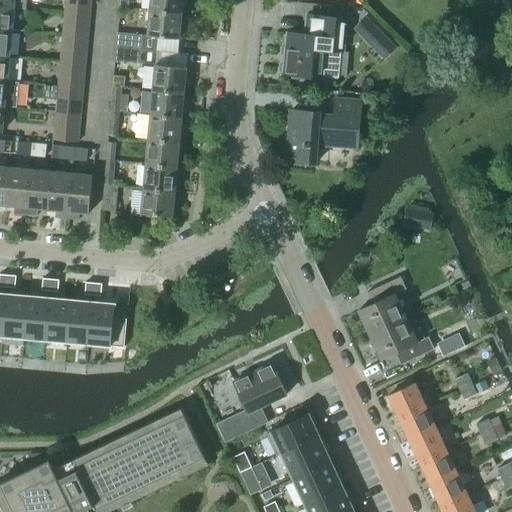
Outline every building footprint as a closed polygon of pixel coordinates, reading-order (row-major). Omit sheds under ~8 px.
[(27,10),(27,0),(0,0),(0,5),(15,7),(15,10),(27,10)] [(129,9),(129,0),(120,0),(120,8),(129,9)] [(183,13),(183,0),(152,0),(151,11),(183,13)] [(90,19),(91,5),(67,3),(66,17),(90,19)] [(0,30),(13,32),(15,10),(15,7),(0,5),(0,30)] [(180,39),(183,13),(151,11),(149,36),(180,39)] [(343,18),(341,18),(310,15),(308,15),(306,35),(288,33),(284,74),(337,79),(343,18)] [(89,33),(90,19),(66,17),(64,31),(89,33)] [(375,25),(364,36),(376,48),(387,37),(375,25)] [(0,55),(10,57),(13,32),(0,30),(0,55)] [(88,46),(89,33),(64,31),(63,44),(88,46)] [(142,49),(144,35),(119,33),(118,47),(142,49)] [(86,60),(88,46),(63,44),(62,58),(86,60)] [(141,64),(142,49),(118,47),(117,61),(141,64)] [(0,80),(8,82),(10,57),(0,55),(0,80)] [(85,73),(86,60),(62,58),(61,71),(85,73)] [(186,92),(188,67),(156,65),(154,90),(186,92)] [(84,87),(85,73),(61,71),(59,85),(84,87)] [(17,108),(20,84),(8,82),(0,80),(0,105),(6,106),(6,107),(17,108)] [(83,100),(84,87),(59,85),(59,86),(58,98),(83,100)] [(113,86),(111,111),(119,112),(121,87),(113,86)] [(183,117),(186,92),(154,90),(152,114),(183,117)] [(81,115),(83,100),(58,98),(57,113),(81,115)] [(359,147),(362,101),(337,99),(335,115),(321,114),(321,112),(293,110),(289,161),(317,163),(318,144),(359,147)] [(80,128),(81,115),(57,113),(56,126),(80,128)] [(181,142),(183,117),(152,114),(149,139),(181,142)] [(117,136),(118,119),(110,118),(109,136),(117,136)] [(79,142),(80,128),(56,126),(54,140),(79,142)] [(179,167),(181,142),(149,139),(147,164),(179,167)] [(115,161),(116,143),(108,142),(106,161),(115,161)] [(31,155),(32,147),(32,144),(20,143),(19,154),(31,155)] [(46,156),(47,145),(32,144),(32,147),(31,155),(46,156)] [(73,159),(74,152),(74,147),(61,146),(60,158),(73,159)] [(88,160),(88,150),(88,149),(74,147),(74,152),(73,159),(88,160)] [(177,191),(179,167),(147,164),(145,188),(177,191)] [(0,205),(6,206),(10,167),(0,166),(0,205)] [(26,215),(30,169),(10,167),(6,206),(15,207),(14,214),(26,215)] [(112,186),(114,168),(106,167),(104,185),(105,185),(112,186)] [(48,210),(51,171),(30,169),(26,215),(38,216),(39,209),(48,210)] [(68,218),(72,173),(51,171),(48,210),(57,211),(56,217),(68,218)] [(90,214),(94,175),(72,173),(68,218),(79,219),(80,213),(90,214)] [(119,186),(112,186),(105,185),(103,210),(116,212),(119,186)] [(174,216),(177,191),(145,188),(132,187),(129,212),(174,216)] [(332,199),(317,201),(317,214),(332,208),(332,199)] [(422,212),(418,228),(430,230),(433,214),(422,212)] [(8,276),(7,288),(15,288),(16,276),(8,276)] [(371,335),(407,319),(396,295),(407,289),(402,277),(368,292),(373,303),(360,310),(371,335)] [(43,279),(42,291),(50,292),(51,279),(43,279)] [(51,279),(50,292),(58,292),(59,280),(51,279)] [(86,283),(84,295),(93,296),(94,283),(86,283)] [(94,283),(93,296),(101,296),(101,289),(102,284),(94,283)] [(6,295),(2,336),(24,338),(28,297),(6,295)] [(28,297),(24,338),(45,340),(49,299),(28,297)] [(49,299),(45,340),(67,342),(70,301),(49,299)] [(70,301),(67,342),(88,344),(92,303),(70,301)] [(92,303),(88,344),(124,347),(126,319),(113,318),(114,305),(92,303)] [(418,343),(407,319),(371,335),(382,359),(397,352),(402,365),(435,350),(430,337),(418,343)] [(460,338),(442,347),(445,355),(458,349),(463,346),(460,338)] [(496,359),(487,363),(493,375),(501,372),(496,359)] [(269,423),(267,419),(262,408),(288,395),(273,364),(235,382),(248,410),(231,418),(217,425),(225,443),(269,423)] [(454,380),(459,390),(472,384),(467,374),(454,380)] [(416,382),(390,395),(401,418),(427,405),(431,404),(426,394),(423,395),(416,382)] [(477,395),(472,384),(459,390),(464,401),(477,395)] [(427,405),(401,418),(411,440),(438,428),(427,405)] [(277,457),(282,454),(318,436),(308,415),(296,420),(294,415),(282,421),(284,426),(266,434),(277,457)] [(0,483),(0,501),(5,511),(83,511),(90,509),(93,507),(94,510),(120,498),(124,506),(129,504),(125,496),(174,473),(178,481),(183,478),(180,470),(205,458),(185,416),(74,468),(76,471),(59,479),(50,460),(0,483)] [(501,425),(497,418),(491,421),(490,419),(478,425),(482,434),(501,425)] [(487,445),(499,439),(506,436),(501,425),(482,434),(487,445)] [(438,428),(411,440),(422,462),(448,450),(438,428)] [(282,454),(294,480),(330,463),(318,436),(282,454)] [(448,450),(422,462),(432,485),(459,472),(448,450)] [(233,458),(240,473),(251,467),(244,452),(233,458)] [(510,464),(499,470),(503,479),(511,474),(511,461),(510,463),(510,464)] [(343,489),(330,463),(294,480),(306,506),(343,489)] [(251,467),(240,473),(250,496),(262,490),(251,467)] [(459,472),(432,485),(442,507),(469,494),(459,472)] [(511,474),(503,479),(508,490),(511,488),(511,474)] [(353,511),(343,489),(306,506),(308,511),(353,511)] [(477,511),(469,494),(442,507),(444,511),(477,511)] [(265,511),(279,511),(275,502),(263,507),(265,511)]
